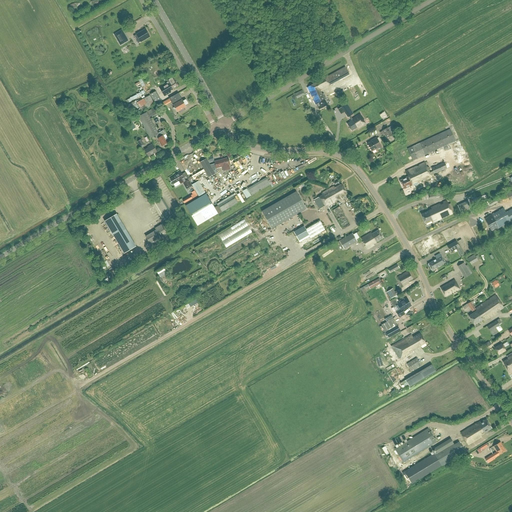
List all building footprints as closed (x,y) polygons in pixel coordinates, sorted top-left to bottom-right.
[(141,42),(150,37),(145,29),(136,34),(136,35),(134,36),(138,43),(141,42)] [(114,34),(120,45),(127,41),(121,30),(114,34)] [(321,88),(349,74),(345,67),(307,88),(312,100),(313,99),(315,104),(316,104),(319,109),(327,105),(325,100),(326,99),(321,88)] [(169,91),(178,86),(173,77),(167,81),(168,82),(159,87),(164,96),(170,93),(169,91)] [(144,90),(128,99),(130,103),(146,94),(144,90)] [(157,106),(162,103),(156,91),(150,95),(157,106)] [(171,101),(180,96),(178,93),(169,99),(171,101)] [(142,112),(155,105),(149,95),(136,103),(142,112)] [(180,96),(171,101),(173,105),(172,105),(177,112),(186,107),(182,99),(182,100),(180,96)] [(345,105),(338,110),(340,113),(343,111),(345,114),(349,111),(345,105)] [(166,143),(167,143),(163,136),(165,134),(163,131),(158,134),(149,118),(158,114),(155,108),(138,117),(150,138),(155,135),(159,142),(158,142),(159,144),(160,144),(162,146),(164,144),(165,145),(166,144),(166,143)] [(353,120),(347,124),(351,131),(357,127),(358,128),(364,124),(365,123),(363,120),(360,114),(352,119),(353,120)] [(387,138),(392,135),(397,132),(393,125),(388,128),(387,128),(382,131),(387,138)] [(412,161),(455,141),(450,129),(407,149),(412,161)] [(377,149),(381,147),(376,138),(372,140),(372,141),(367,144),(371,151),(376,148),(377,149)] [(148,157),(157,152),(152,144),(147,147),(148,148),(144,150),(148,157)] [(216,166),(216,168),(222,167),(223,171),(230,169),(229,165),(230,165),(228,158),(214,162),(215,164),(210,165),(206,159),(200,162),(209,177),(215,174),(213,171),(216,170),(214,167),(216,166)] [(412,185),(412,186),(432,177),(431,175),(447,168),(449,167),(448,164),(445,165),(444,162),(431,168),(433,171),(429,173),(425,162),(405,171),(408,177),(400,180),(400,181),(400,182),(401,184),(402,184),(404,189),(412,185)] [(186,189),(192,186),(188,179),(185,181),(180,172),(175,175),(175,176),(170,179),(173,184),(179,181),(180,184),(183,183),(186,189)] [(193,182),(200,177),(198,173),(190,177),(193,182)] [(251,195),(270,185),(266,177),(247,188),(251,195)] [(205,193),(198,181),(192,185),(199,197),(205,193)] [(317,198),(318,201),(315,203),(320,209),(323,207),(328,204),(329,206),(335,202),(334,200),(338,198),(339,200),(342,198),(341,197),(346,193),(341,184),(335,188),(334,186),(321,194),(322,195),(317,198)] [(246,198),(251,196),(246,189),(242,191),(246,198)] [(271,229),(306,209),(296,191),(261,211),(271,229)] [(478,191),(469,196),(470,198),(472,198),(473,201),(475,200),(476,203),(482,200),(478,191)] [(197,226),(217,214),(206,194),(185,206),(197,226)] [(222,212),(237,202),(233,194),(217,204),(222,212)] [(184,203),(192,198),(190,195),(182,200),(184,203)] [(162,221),(163,221),(171,216),(161,198),(152,204),(162,221)] [(432,223),(452,214),(446,201),(431,208),(432,209),(428,211),(421,215),(425,223),(431,221),(432,223)] [(343,229),(350,225),(339,206),(332,210),(343,229)] [(499,208),(491,212),(497,222),(505,218),(508,223),(511,220),(511,208),(506,213),(503,208),(500,210),(499,208)] [(112,235),(125,228),(117,214),(104,221),(112,235)] [(497,225),(492,215),(485,219),(491,231),(495,229),(495,230),(499,228),(497,225)] [(156,244),(155,243),(167,235),(161,225),(155,228),(156,230),(145,236),(151,245),(152,244),(153,246),(156,244)] [(303,227),(294,232),(300,242),(309,236),(305,229),(305,230),(303,227)] [(125,228),(112,235),(124,254),(136,247),(125,228)] [(373,244),(383,238),(378,230),(371,234),(370,233),(361,238),(367,249),(374,245),(373,244)] [(339,241),(335,243),(339,251),(343,248),(344,249),(357,241),(356,239),(359,238),(356,233),(353,234),(352,233),(339,241)] [(450,252),(459,247),(456,241),(447,246),(450,252)] [(441,265),(445,263),(440,253),(435,256),(436,259),(428,264),(432,271),(441,266),(441,265)] [(464,262),(457,266),(464,278),(471,274),(464,262)] [(253,264),(239,271),(243,279),(250,275),(249,272),(256,268),(253,264)] [(161,276),(168,271),(164,265),(156,270),(161,276)] [(407,282),(412,279),(408,271),(397,277),(403,286),(408,283),(407,282)] [(368,284),(371,288),(381,282),(378,278),(368,284)] [(440,288),(445,297),(452,292),(451,291),(454,289),(455,291),(458,289),(453,280),(440,288)] [(396,295),(392,288),(386,292),(390,298),(391,297),(391,298),(396,295)] [(496,311),(499,309),(499,310),(503,308),(495,295),(475,309),(475,310),(476,311),(468,316),(474,325),(487,317),(488,319),(497,313),(496,311)] [(398,300),(399,303),(397,304),(393,307),(396,312),(399,317),(404,314),(402,311),(406,309),(411,306),(406,298),(404,300),(403,297),(398,300)] [(470,302),(467,304),(470,309),(472,312),(475,310),(475,309),(470,302)] [(400,329),(407,327),(403,316),(396,319),(400,329)] [(493,336),(502,329),(499,324),(502,322),(499,319),(487,327),(493,336)] [(388,338),(392,336),(400,331),(397,325),(385,332),(388,338)] [(420,346),(425,343),(419,333),(413,337),(411,334),(391,346),(399,359),(405,355),(406,356),(413,352),(412,351),(416,348),(417,350),(421,347),(420,346)] [(498,355),(505,350),(501,344),(494,348),(498,355)] [(511,352),(506,356),(508,359),(503,362),(508,371),(511,368),(511,352)] [(407,364),(411,371),(421,365),(416,358),(407,364)] [(435,371),(431,365),(405,381),(409,387),(435,371)] [(480,435),(491,428),(486,419),(480,423),(480,421),(460,433),(468,445),(481,437),(480,435)] [(403,462),(436,442),(428,428),(394,449),(403,462)] [(436,452),(402,473),(406,480),(409,478),(412,483),(441,465),(442,466),(460,455),(460,456),(465,453),(459,442),(454,444),(450,438),(434,448),(436,452)] [(499,454),(505,450),(500,442),(493,446),(496,452),(485,459),(488,463),(495,459),(494,458),(499,455),(499,454)] [(473,453),(466,458),(468,462),(475,457),(473,453)]
